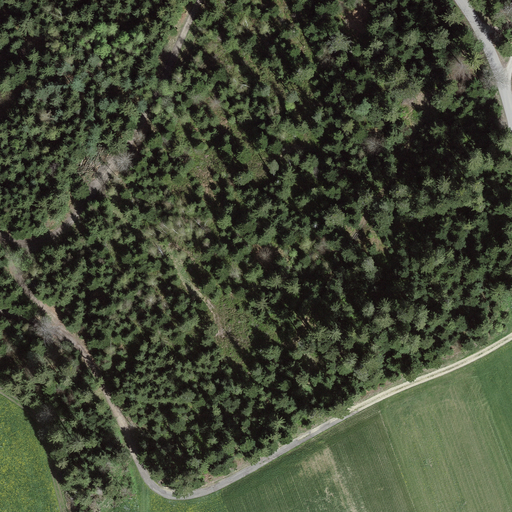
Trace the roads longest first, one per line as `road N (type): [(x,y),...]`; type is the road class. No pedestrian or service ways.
road 1 (track): [(0,234),(35,243),(61,230),(130,142),(200,0)]
road 2 (unclassified): [(511,122),(492,52),(460,0)]
road 3 (track): [(2,238),(70,339)]
